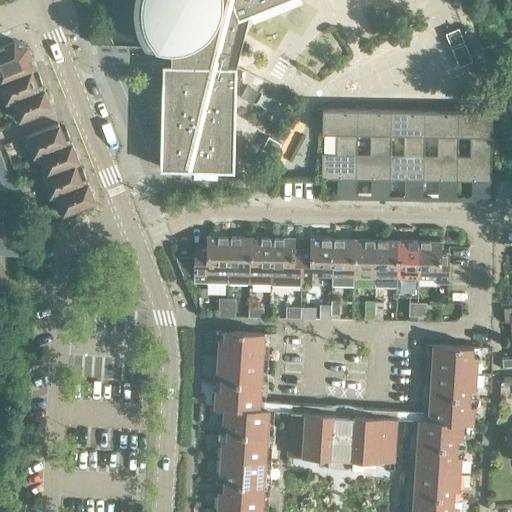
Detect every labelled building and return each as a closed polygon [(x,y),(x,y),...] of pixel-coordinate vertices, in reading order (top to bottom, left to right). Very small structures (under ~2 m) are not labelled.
[(162,0),(161,2),(159,9),(157,16),(156,23),(156,30),(157,37),(159,44),(161,51),(172,51),(172,57),(172,64),(164,64),(163,116),(162,168),(184,168),(183,171),(191,173),(193,169),(195,169),(234,169),(237,66),(229,66),(233,51),(238,30),(241,17),(272,4),(282,0),(162,0)] [(455,17),(410,36),(413,42),(420,58),(464,40),(455,17)] [(0,80),(9,103),(14,101),(22,121),(53,108),(29,47),(15,41),(0,47),(0,80)] [(472,61),(465,43),(451,48),(459,66),(472,61)] [(462,102),(463,88),(448,87),(448,102),(462,102)] [(321,176),(321,178),(356,178),(357,109),(322,108),(321,176)] [(389,179),(390,143),(390,109),(357,109),(356,178),(389,179)] [(423,180),(423,144),(424,110),(390,109),(390,143),(389,179),(423,180)] [(456,180),(457,144),(458,110),(424,110),(423,144),(423,180),(456,180)] [(457,144),(456,180),(491,181),(492,111),(458,110),(457,144)] [(59,123),(27,136),(36,157),(41,155),(48,174),(44,176),(52,197),(57,195),(65,215),(97,202),(66,125),(61,127),(59,123)] [(0,194),(15,188),(0,151),(0,194)] [(0,233),(20,234),(22,213),(0,211),(0,233)] [(228,272),(229,236),(207,236),(207,248),(195,247),(194,282),(228,283),(228,272)] [(229,236),(228,272),(228,283),(250,283),(250,237),(229,236)] [(250,237),(250,283),(272,283),(273,237),(250,237)] [(301,285),(301,278),(302,250),(295,250),(295,238),(273,237),(272,283),(272,284),(301,285)] [(310,274),(319,275),(332,275),(333,239),(311,238),(311,250),(302,250),(301,278),(310,278),(310,274)] [(333,239),(332,275),(354,275),(355,239),(333,239)] [(355,239),(354,275),(375,276),(376,240),(355,239)] [(376,240),(375,276),(375,286),(397,286),(397,276),(398,240),(376,240)] [(398,240),(397,276),(397,286),(418,287),(418,277),(419,241),(398,240)] [(437,282),(448,282),(449,282),(450,253),(442,253),(442,241),(419,241),(418,277),(437,277),(437,282)] [(101,303),(102,291),(90,290),(89,302),(101,303)] [(227,311),(228,298),(220,298),(219,311),(227,311)] [(228,298),(227,311),(236,312),(237,298),(228,298)] [(332,300),(331,314),(340,314),(340,300),(332,300)] [(375,315),(375,301),(367,301),(366,315),(375,315)] [(375,301),(375,315),(383,315),(384,301),(375,301)] [(417,316),(418,302),(410,302),(409,316),(417,316)] [(418,302),(417,316),(426,316),(427,302),(418,302)] [(286,306),(285,316),(300,316),(300,307),(286,306)] [(250,316),(264,317),(264,307),(250,307),(250,316)] [(301,317),(315,318),(315,307),(301,307),(301,317)] [(225,331),(225,338),(220,338),(218,372),(222,373),(221,389),(217,388),(215,406),(225,407),(224,424),(229,424),(228,440),(223,440),(221,474),(226,474),(224,490),(220,490),(218,511),(263,511),(264,496),(261,496),(263,473),(266,473),(267,446),(264,446),(266,423),(269,423),(270,406),(260,405),(261,395),(258,394),(260,372),(262,372),(264,344),(262,344),(262,333),(265,333),(265,332),(220,329),(220,330),(225,331)] [(414,506),(413,511),(457,511),(458,506),(453,505),(455,489),(459,489),(462,455),(457,455),(458,439),(463,439),(464,423),(473,423),(475,405),(470,405),(471,389),(476,389),(478,355),(473,355),(474,347),(478,347),(478,346),(434,343),(434,344),(436,345),(436,356),(433,355),(431,383),(434,383),(432,406),(430,406),(429,416),(419,416),(418,433),(421,433),(420,456),(417,456),(415,483),(418,483),(416,506),(414,506)] [(511,357),(502,358),(503,366),(511,365),(511,357)] [(504,385),(511,384),(511,374),(503,376),(504,385)] [(288,455),(319,457),(329,457),(328,465),(354,467),(354,459),(395,461),(398,409),(357,406),(357,411),(333,409),(333,405),(292,402),(288,455)]
